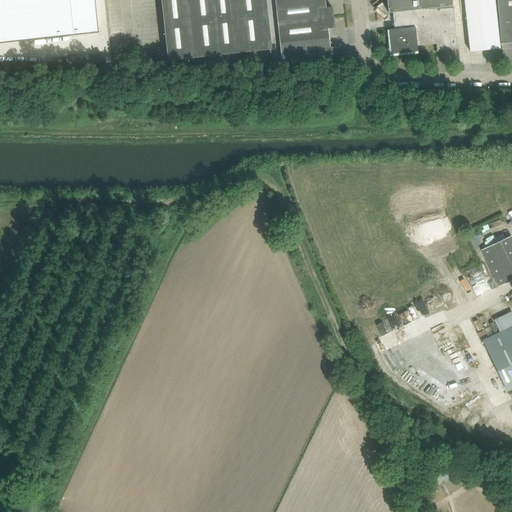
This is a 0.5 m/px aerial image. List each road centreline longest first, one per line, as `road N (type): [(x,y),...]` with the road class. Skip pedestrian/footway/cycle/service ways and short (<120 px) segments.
road 1 (track): [(0,105),(511,123)]
road 2 (unclassified): [(511,73),(379,72),(369,61),(361,0)]
